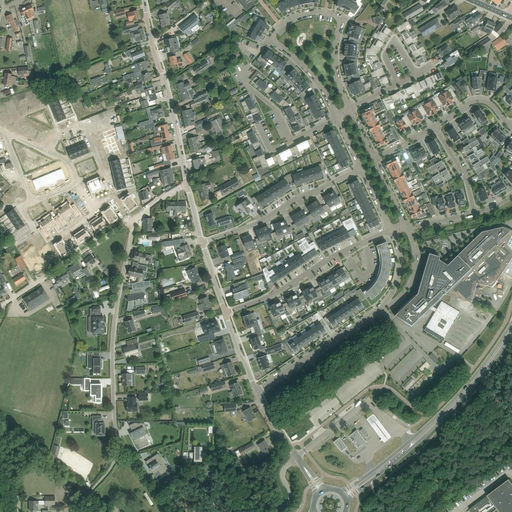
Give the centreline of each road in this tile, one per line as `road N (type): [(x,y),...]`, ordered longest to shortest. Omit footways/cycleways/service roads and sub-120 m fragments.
road 1 (residential): [(347,108),(333,69),(337,18),(306,14),(280,25),(272,42),(305,65),(337,118)]
road 2 (unclassified): [(116,430),(113,324),(133,219)]
road 3 (tertiary): [(186,183),(143,0)]
road 4 (residential): [(225,313),(390,228)]
road 5 (residential): [(201,242),(254,224),(362,167)]
road 6 (secondary): [(511,322),(408,446)]
road 7 (unclassified): [(133,219),(0,305)]
road 8 (secondary): [(408,446),(461,399),(511,332)]
road 9 (residential): [(255,391),(382,307)]
